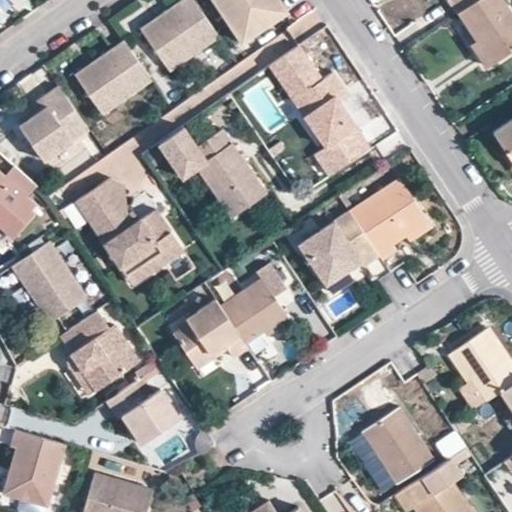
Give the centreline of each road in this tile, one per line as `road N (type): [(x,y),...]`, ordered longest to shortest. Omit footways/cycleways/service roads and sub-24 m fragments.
road 1 (residential): [(510,255),(339,0)]
road 2 (residential): [(277,445),(293,414),(328,379),(510,255)]
